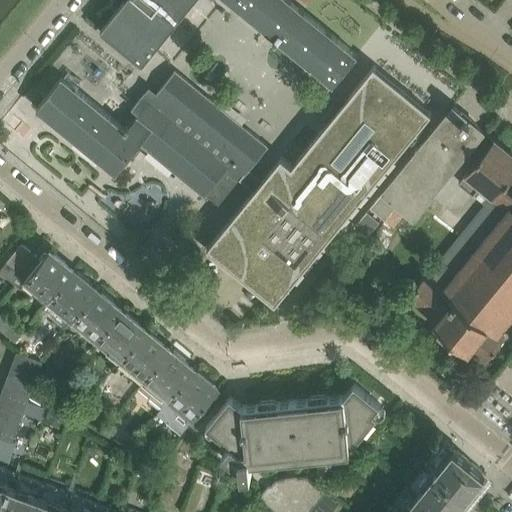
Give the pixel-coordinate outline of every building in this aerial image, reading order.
[(125,0),(102,30),(135,57),(134,57),(143,64),(195,0),(229,0),(275,37),(274,39),(277,41),(278,40),(333,84),(357,55),(290,0),(125,0)] [(254,191),(207,247),(275,303),(432,112),(374,65),(347,98),(328,122),(292,165),(282,156),(263,180),(250,169),(240,180),(254,191)] [(62,77),(49,93),(37,108),(116,173),(131,155),(135,158),(140,151),(136,148),(140,143),(205,196),(207,194),(220,205),(237,185),(241,179),(268,146),(175,71),(151,100),(144,94),(132,108),(140,114),(129,127),(128,125),(125,128),(62,77)] [(420,147),(371,207),(384,217),(386,219),(395,226),(407,211),(413,216),(484,131),(481,128),(476,124),(461,112),(453,106),(451,109),(448,112),(420,147)] [(426,274),(407,298),(442,326),(439,330),(438,331),(439,332),(457,346),(459,348),(459,346),(462,343),(485,362),(505,338),(498,333),(510,319),(511,317),(511,316),(511,153),(496,141),(494,139),(459,182),(473,194),(486,204),(491,199),(502,208),(505,205),(510,209),(508,212),(502,210),(498,216),(500,221),(498,224),(496,225),(484,240),(483,242),(471,256),(470,258),(458,273),(452,268),(439,284),(426,274)] [(367,211),(355,226),(367,236),(380,221),(367,211)] [(32,252),(22,244),(7,262),(17,271),(32,252)] [(51,249),(42,260),(27,279),(25,280),(49,300),(74,269),(51,249)] [(32,252),(17,271),(27,279),(42,260),(32,252)] [(98,288),(74,269),(49,300),(73,319),(98,288)] [(123,308),(98,288),(73,319),(97,339),(123,308)] [(147,328),(123,308),(97,339),(121,359),(147,328)] [(9,320),(2,315),(0,317),(0,329),(1,331),(9,320)] [(9,320),(1,331),(8,336),(17,326),(9,320)] [(17,326),(8,336),(15,342),(24,332),(17,326)] [(170,347),(147,328),(121,359),(145,378),(170,347)] [(195,367),(170,347),(145,378),(170,398),(195,367)] [(42,362),(20,353),(15,365),(38,374),(42,362)] [(38,374),(15,365),(11,376),(34,385),(36,380),(38,374)] [(220,387),(195,367),(170,398),(194,418),(220,387)] [(34,385),(11,376),(7,387),(29,396),(31,392),(34,385)] [(36,380),(34,385),(31,392),(36,395),(42,383),(36,380)] [(55,391),(42,383),(36,395),(49,402),(55,391)] [(231,408),(225,403),(206,426),(230,445),(222,454),(236,465),(240,465),(242,476),(252,475),(250,462),(249,462),(249,456),(350,446),(350,443),(356,442),(377,416),(373,413),(380,404),(355,384),(345,396),(328,397),(328,400),(326,402),(312,404),(310,402),(309,399),(277,402),(278,405),(276,408),(262,409),(260,407),(259,404),(242,407),(242,410),(231,412),(231,408)] [(29,396),(7,387),(3,399),(25,407),(29,396)] [(69,398),(55,391),(49,402),(62,410),(69,398)] [(83,406),(69,398),(62,410),(76,418),(83,406)] [(25,407),(3,399),(0,405),(0,410),(21,419),(25,407)] [(28,410),(42,414),(45,404),(31,400),(28,410)] [(96,414),(83,406),(76,418),(90,426),(96,414)] [(21,419),(0,410),(0,422),(17,429),(21,419)] [(47,410),(43,418),(58,425),(61,417),(47,410)] [(110,421),(96,414),(90,426),(103,433),(110,421)] [(120,427),(110,421),(103,433),(113,439),(120,427)] [(17,429),(0,422),(0,436),(12,441),(17,429)] [(374,434),(369,440),(377,446),(382,439),(374,434)] [(445,441),(409,484),(442,511),(453,511),(485,473),(445,441)] [(0,443),(0,458),(3,460),(8,447),(0,443)] [(34,511),(45,483),(0,466),(0,511),(34,511)] [(346,473),(341,480),(350,486),(354,479),(346,473)] [(297,480),(287,481),(284,480),(276,481),(270,488),(271,488),(268,492),(266,490),(260,497),(277,511),(309,511),(327,491),(319,484),(317,487),(314,484),(314,483),(307,477),(299,478),(297,480)] [(45,483),(34,511),(91,511),(95,502),(45,483)] [(442,511),(409,484),(386,511),(442,511)] [(326,494),(318,503),(329,511),(330,511),(338,503),(326,494)] [(122,511),(95,502),(91,511),(122,511)]
